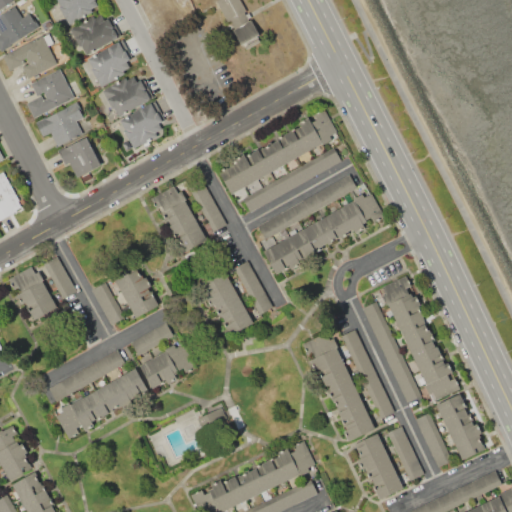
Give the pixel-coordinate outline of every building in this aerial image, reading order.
[(0,0),(12,0),(13,1),(0,8),(0,0)] [(93,0),(97,6),(91,9),(92,12),(67,25),(58,6),(59,6),(56,0),(93,0)] [(214,0),(239,0),(245,10),(243,12),(248,20),(249,19),(258,34),(259,41),(245,48),(240,44),(232,29),(234,28),(229,20),(226,21),(214,0)] [(0,14),(14,5),(22,17),(28,13),(34,22),(36,21),(39,27),(29,33),(28,32),(10,44),(11,45),(1,52),(0,51),(0,14)] [(68,28),(92,15),(94,18),(101,14),(104,19),(107,17),(119,37),(86,56),(80,45),(79,46),(68,28)] [(48,33),(53,43),(47,45),(42,35),(48,33)] [(1,55),(41,35),(56,64),(27,78),(21,66),(28,63),(25,58),(21,60),(23,63),(9,70),(1,55)] [(87,58),(122,39),(132,58),(126,61),(130,67),(124,71),(125,73),(101,87),(90,68),(92,67),(87,58)] [(29,83),(59,68),(66,83),(73,79),(81,95),(72,100),(72,98),(32,118),(25,103),(41,95),(43,99),(45,98),(42,91),(39,93),(40,93),(36,95),(29,83)] [(118,117),(112,107),(111,108),(100,90),(125,76),(126,79),(132,76),(136,81),(140,79),(151,99),(118,117)] [(34,122),(76,101),(84,117),(76,121),(82,133),(56,146),(49,132),(41,136),(34,122)] [(119,119),(150,102),(155,112),(157,111),(163,121),(158,124),(161,128),(154,132),(157,136),(142,145),(141,144),(133,149),(122,130),(124,129),(119,119)] [(230,194),(217,171),(234,162),(232,158),(243,153),(245,156),(299,126),(297,122),(307,117),(310,122),(315,119),(311,111),(322,105),(336,132),(329,136),(331,139),(321,144),(321,143),(230,194)] [(86,136),(100,165),(72,179),(56,149),(64,145),(65,147),(86,136)] [(249,212),(241,198),(333,147),(341,161),(249,212)] [(0,172),(2,171),(22,206),(13,212),(13,213),(1,220),(0,219),(0,172)] [(83,182),(80,176),(88,172),(91,178),(83,182)] [(257,225),(348,174),(355,187),(264,238),(257,225)] [(226,224),(212,231),(186,185),(200,177),(226,224)] [(205,239),(184,251),(175,234),(173,236),(167,226),(170,224),(163,212),(159,214),(156,207),(154,208),(149,198),(176,183),(186,200),(184,201),(205,239)] [(262,250),(353,200),(352,198),(361,193),(363,197),(370,193),(383,216),(372,223),(369,218),(365,220),(366,222),(362,224),(364,228),(354,233),(353,232),(347,235),(346,234),(340,237),(321,247),(322,248),(314,252),(314,251),(298,260),(300,264),(289,270),(287,266),(274,273),(262,250)] [(76,289),(62,297),(42,262),(56,254),(76,289)] [(56,306),(47,311),(48,313),(35,321),(28,309),(36,305),(34,302),(26,306),(25,304),(21,306),(15,294),(18,292),(16,287),(12,289),(3,274),(31,257),(44,279),(42,281),(56,306)] [(246,260),(273,307),(258,315),(232,268),(246,260)] [(112,277),(135,264),(142,277),(145,276),(153,290),(150,291),(158,305),(135,318),(112,277)] [(224,270),(252,321),(228,334),(212,306),(208,308),(202,297),(206,295),(199,284),(224,270)] [(379,287),(405,275),(411,286),(405,288),(408,293),(410,292),(412,296),(415,295),(420,305),(417,306),(442,359),(444,358),(446,362),(447,362),(457,383),(456,384),(459,389),(433,401),(379,287)] [(90,289),(103,281),(123,317),(109,324),(90,289)] [(360,308),(376,301),(420,396),(405,403),(360,308)] [(335,317),(344,313),(346,319),(338,323),(335,317)] [(130,342),(165,322),(173,335),(138,355),(130,342)] [(353,328),(393,412),(380,419),(340,335),(353,328)] [(138,366),(164,350),(164,349),(173,344),(172,342),(180,337),(197,365),(184,373),(183,371),(175,375),(177,378),(166,384),(164,382),(151,389),(138,366)] [(374,428),(347,441),(342,431),(343,430),(342,426),(343,426),(318,373),(316,375),(309,360),(336,347),(374,428)] [(116,349),(124,362),(55,402),(48,388),(116,349)] [(55,416),(62,412),(60,408),(69,402),(70,404),(135,367),(148,391),(136,398),(139,403),(124,411),(120,406),(117,408),(116,406),(109,411),(110,412),(95,420),(96,422),(84,429),(81,425),(76,428),(78,431),(68,437),(55,416)] [(435,404),(459,393),(465,406),(463,407),(470,421),(472,420),(473,424),(475,423),(480,433),(478,434),(479,437),(478,437),(483,448),(460,459),(435,404)] [(226,417),(221,406),(196,416),(200,427),(226,417)] [(450,457),(435,464),(411,413),(426,406),(450,457)] [(9,480),(0,464),(0,429),(11,423),(17,433),(14,435),(19,443),(20,442),(26,453),(24,454),(29,462),(22,466),(25,471),(9,480)] [(386,433),(401,426),(423,473),(408,480),(386,433)] [(376,432),(402,488),(379,499),(366,471),(363,472),(362,469),(360,470),(355,459),(359,457),(358,454),(359,453),(354,443),(376,432)] [(314,463),(306,467),(308,471),(299,475),(298,473),(219,511),(198,511),(190,494),(201,489),(203,494),(208,492),(207,490),(212,488),(210,484),(221,479),(223,484),(226,483),(224,480),(234,475),(235,478),(239,477),(238,475),(262,464),(261,462),(273,456),(273,457),(278,455),(277,452),(286,447),(289,453),(294,450),(292,445),(303,440),(314,463)] [(404,511),(494,469),(502,485),(443,511),(404,511)] [(27,511),(11,484),(33,472),(39,482),(38,482),(42,489),(44,488),(49,498),(47,499),(54,511),(57,509),(58,511),(27,511)] [(317,492),(274,511),(240,511),(310,478),(317,492)] [(0,511),(0,493),(4,491),(15,511),(0,511)] [(463,511),(498,496),(506,511),(463,511)]
